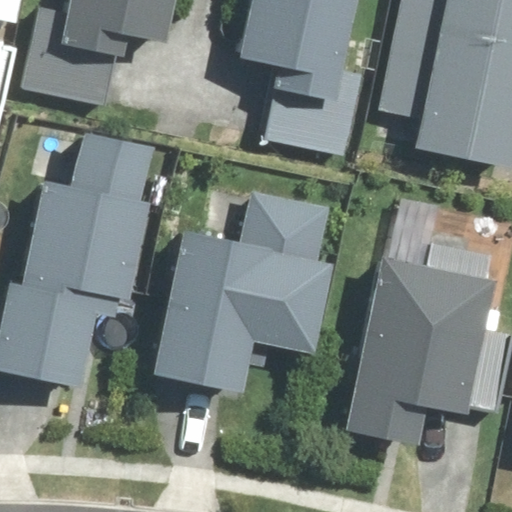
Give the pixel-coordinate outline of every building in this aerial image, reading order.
[(0,0),(0,4),(27,10),(28,0),(0,0)] [(184,0),(79,0),(74,25),(129,37),(133,21),(178,31),(184,0)] [(261,0),(252,45),(299,54),(295,76),(350,87),(367,0),(261,0)] [(511,0),(402,0),(382,104),(428,113),(423,136),(511,154),(511,0)] [(0,137),(25,39),(12,36),(13,33),(0,30),(0,137)] [(17,266),(3,356),(99,371),(109,305),(127,308),(130,284),(146,287),(161,190),(156,189),(166,124),(90,112),(81,169),(50,165),(34,269),(17,266)] [(245,222),(196,213),(166,362),(257,379),(267,329),(326,340),(343,251),(331,248),(341,194),(254,177),(245,222)] [(510,263),(390,240),(356,418),(432,432),(440,394),(505,406),(511,370),(511,325),(498,323),(510,263)]
